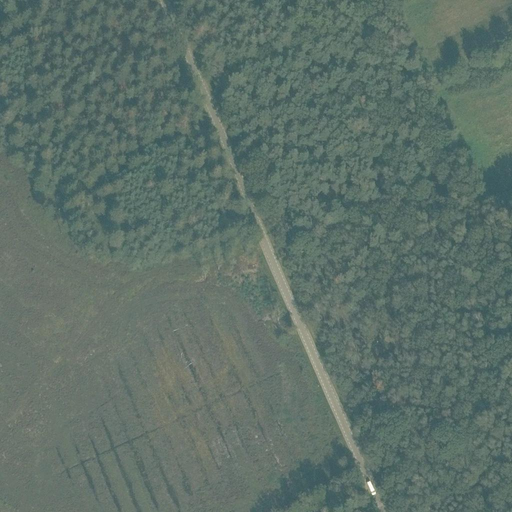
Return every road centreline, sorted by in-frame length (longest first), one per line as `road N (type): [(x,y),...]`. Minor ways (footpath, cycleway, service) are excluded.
road 1 (tertiary): [(382,511),(160,0)]
road 2 (track): [(400,29),(202,95)]
road 3 (track): [(144,275),(224,261),(263,242)]
